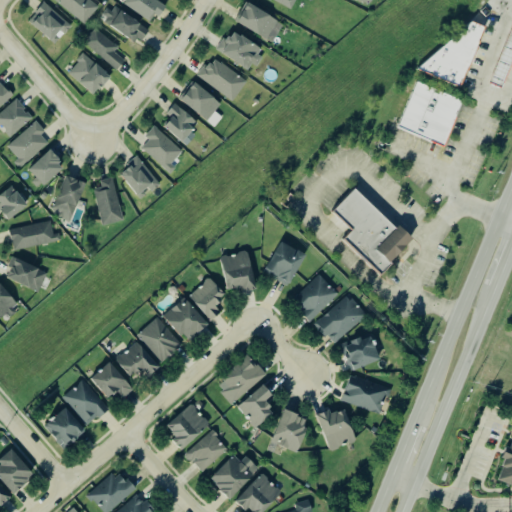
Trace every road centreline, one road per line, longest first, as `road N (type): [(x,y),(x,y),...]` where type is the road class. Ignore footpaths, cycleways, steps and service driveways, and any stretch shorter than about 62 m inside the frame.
road 1 (residential): [(302,379),(263,332),(240,333),(39,511)]
road 2 (secondary): [(399,511),(496,284)]
road 3 (secondary): [(496,221),(414,419)]
road 4 (residential): [(91,127),(118,113),(208,0)]
road 5 (residential): [(0,32),(75,120),(91,127)]
